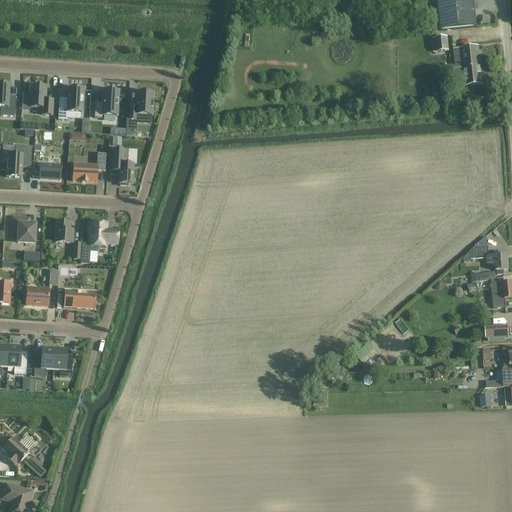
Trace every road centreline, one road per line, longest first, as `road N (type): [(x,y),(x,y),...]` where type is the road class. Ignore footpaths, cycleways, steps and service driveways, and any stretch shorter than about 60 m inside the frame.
road 1 (residential): [(0,65),(169,76),(173,89),(139,203)]
road 2 (residential): [(139,203),(0,196)]
road 3 (residential): [(99,330),(139,203)]
